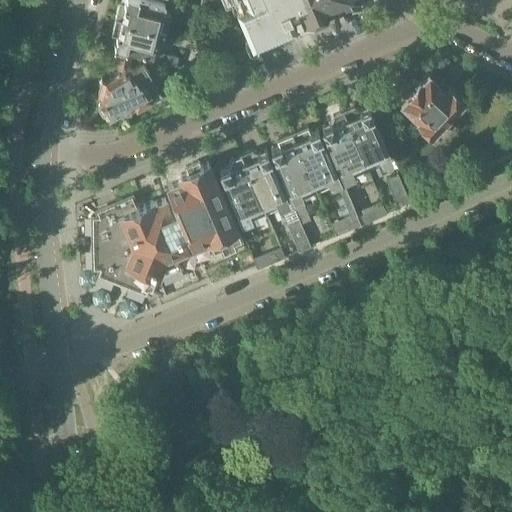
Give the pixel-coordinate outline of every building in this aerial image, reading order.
[(120,2),(116,17),(167,30),(171,15),(163,13),(165,3),(152,0),(125,0),(125,3),(120,2)] [(212,0),(202,0),(200,6),(212,9),(214,0),(212,0)] [(243,0),(245,3),(235,7),(251,45),(296,26),(292,16),(299,12),(304,23),(328,12),(329,14),(330,15),(332,16),(334,15),(336,15),(337,14),(338,12),(338,11),(337,9),(358,0),(243,0)] [(212,9),(200,6),(198,15),(209,18),(212,9)] [(167,30),(116,17),(112,33),(117,34),(114,44),(152,54),(155,44),(163,46),(167,30)] [(148,93),(158,86),(144,62),(132,69),(129,63),(132,54),(120,51),(116,66),(118,70),(105,78),(102,77),(98,92),(101,93),(104,98),(100,101),(98,107),(102,114),(109,116),(132,102),(137,110),(153,101),(148,93)] [(176,67),(179,57),(161,53),(159,62),(176,67)] [(448,116),(464,99),(442,79),(440,82),(428,71),(418,82),(412,76),(407,82),(400,76),(388,89),(418,117),(417,118),(440,140),(455,123),(448,116)] [(382,94),(370,99),(383,128),(395,123),(382,94)] [(344,111),(368,168),(391,158),(369,105),(359,109),(353,107),(344,111)] [(345,178),(368,168),(344,111),(334,115),(332,121),(322,125),(345,178)] [(293,133),(316,190),(340,180),(317,127),(309,131),(307,127),(293,133)] [(294,200),(316,190),(293,133),(278,139),(279,144),(271,147),(294,200)] [(242,154),(266,212),(289,202),(267,149),(258,153),(252,150),(242,154)] [(243,222),(266,212),(242,154),(231,159),(229,165),(220,169),(243,222)] [(99,216),(92,216),(93,268),(100,268),(97,274),(146,293),(148,289),(152,290),(157,276),(181,266),(174,250),(207,237),(213,252),(221,249),(223,254),(237,248),(234,244),(242,240),(208,161),(201,164),(199,160),(185,165),(187,170),(180,174),(182,178),(168,184),(177,206),(170,209),(165,197),(153,202),(152,200),(137,207),(132,194),(96,210),(99,216)] [(386,178),(398,205),(410,200),(398,173),(386,178)] [(365,207),(356,211),(357,215),(361,223),(387,213),(382,200),(365,207)] [(294,208),(301,223),(311,219),(304,204),(294,208)] [(311,245),(301,223),(294,208),(283,212),(299,250),(311,245)] [(361,223),(357,215),(332,225),(336,234),(361,223)] [(266,264),(262,253),(253,257),(257,266),(257,268),(261,266),(266,264)]
